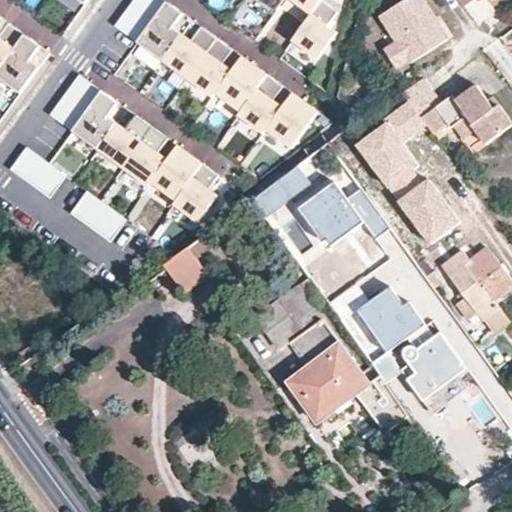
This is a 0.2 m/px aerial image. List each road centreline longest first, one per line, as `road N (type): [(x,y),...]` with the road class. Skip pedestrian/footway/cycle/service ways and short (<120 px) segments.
road 1 (residential): [(0,165),(117,0)]
road 2 (tertiary): [(82,511),(0,397)]
